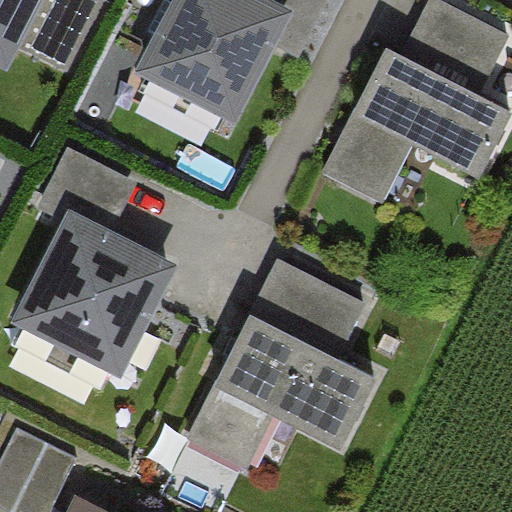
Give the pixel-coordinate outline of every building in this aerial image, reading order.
[(0,0),(0,61),(24,73),(33,55),(75,76),(111,0),(0,0)] [(177,0),(144,66),(248,117),(283,48),(301,61),(331,0),(177,0)] [(511,54),(511,35),(446,0),(432,0),(338,173),(397,205),(428,147),(488,180),(511,136),(511,104),(491,93),(511,54)] [(128,231),(148,189),(74,154),(45,213),(75,227),(29,321),(134,372),(188,260),(128,231)] [(377,308),(291,262),(195,439),(261,474),(293,415),(353,447),(389,381),(349,360),(377,308)] [(60,511),(86,460),(26,432),(0,486),(0,500),(24,511),(60,511)] [(125,511),(99,499),(93,511),(125,511)]
